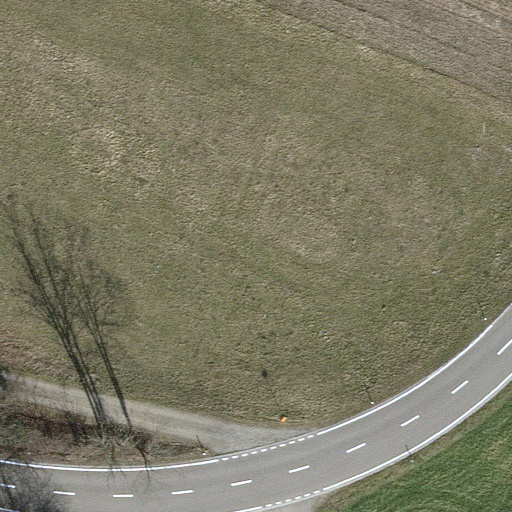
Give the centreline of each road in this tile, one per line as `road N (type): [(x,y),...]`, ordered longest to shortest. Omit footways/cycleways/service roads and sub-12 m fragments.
road 1 (tertiary): [(0,480),(85,498),(291,476),(395,428),(511,345)]
road 2 (track): [(0,380),(217,440),(291,476)]
